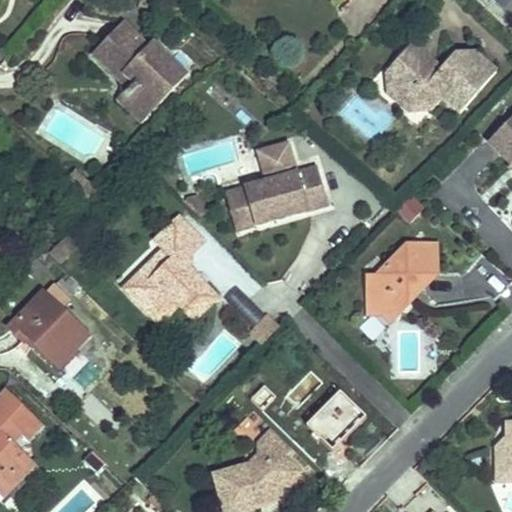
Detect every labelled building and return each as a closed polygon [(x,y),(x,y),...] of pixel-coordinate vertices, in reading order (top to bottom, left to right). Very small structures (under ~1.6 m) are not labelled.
[(94,56),(121,81),(126,76),(135,84),(130,90),(152,111),(185,75),(153,45),(149,49),(124,25),(94,56)] [(430,68),(434,63),(412,44),(408,48),(430,68)] [(459,115),(497,73),(475,54),(455,55),(442,70),(434,63),(430,68),(408,48),(387,73),(388,95),(408,113),(419,101),(431,111),(442,99),(459,115)] [(126,76),(121,81),(130,90),(135,84),(126,76)] [(152,111),(130,90),(119,102),(140,123),(152,111)] [(419,101),(408,113),(431,111),(419,101)] [(511,119),(489,143),(511,164),(511,119)] [(265,183),(244,189),(254,227),(328,206),(317,168),(298,174),(289,143),(257,152),(265,183)] [(76,194),(87,183),(75,171),(64,182),(76,194)] [(76,194),(86,204),(97,193),(87,183),(76,194)] [(254,227),(244,189),(230,193),(241,231),(254,227)] [(201,217),(207,211),(202,207),(205,204),(197,196),(188,205),(201,217)] [(411,196),(397,210),(410,223),(424,209),(411,196)] [(179,218),(165,232),(154,243),(163,252),(143,272),(151,280),(132,298),(148,314),(168,314),(177,305),(193,322),(217,298),(190,271),(187,274),(180,267),(204,244),(179,218)] [(62,244),(71,253),(74,250),(65,241),(62,244)] [(62,263),(71,253),(62,244),(52,254),(62,263)] [(368,276),(368,311),(385,311),(394,320),(413,300),(409,295),(417,286),(422,291),(438,275),(437,246),(407,246),(378,276),(368,276)] [(151,280),(143,272),(124,290),(132,298),(151,280)] [(75,295),(82,289),(70,278),(64,284),(75,295)] [(54,285),(70,301),(75,295),(64,284),(54,285)] [(70,301),(54,285),(45,295),(43,293),(9,329),(23,342),(28,337),(58,367),(87,336),(61,310),(70,301)] [(409,295),(413,300),(422,291),(417,286),(409,295)] [(252,327),(262,319),(241,295),(231,304),(252,327)] [(168,314),(148,314),(158,324),(168,314)] [(252,333),(263,344),(280,327),(269,317),(252,333)] [(41,428),(5,393),(0,398),(0,494),(3,497),(33,466),(11,445),(21,436),(27,442),(41,428)] [(275,438),(270,433),(258,446),(263,451),(275,438)] [(214,476),(224,511),(248,511),(260,509),(259,504),(257,498),(271,494),(276,499),(291,483),(301,473),(285,458),(290,453),(275,438),(263,451),(249,466),(214,476)] [(511,438),(508,439),(496,451),(497,483),(511,482),(511,438)] [(85,461),(98,473),(106,465),(93,453),(85,461)] [(295,492),(291,483),(276,499),(282,505),(295,492)] [(257,498),(259,504),(276,499),(271,494),(257,498)]
